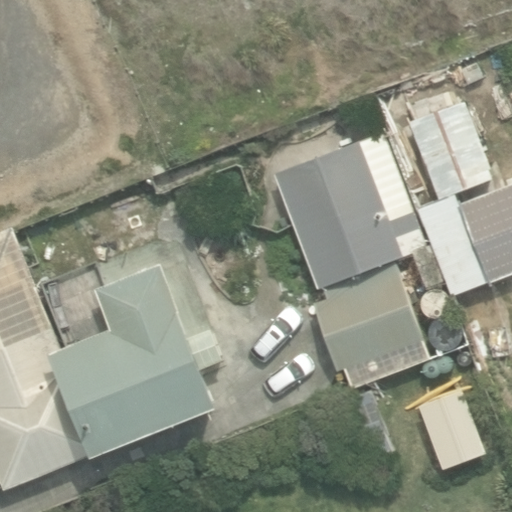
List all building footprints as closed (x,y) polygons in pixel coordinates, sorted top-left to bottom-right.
[(441,204),(494,184),(463,100),(409,120),(441,204)] [(446,282),(389,130),(274,174),(317,290),(323,288),(327,299),(312,305),(338,373),(424,340),(394,260),(413,253),(427,289),(446,282)] [(489,282),(511,273),(511,184),(459,205),(489,282)] [(60,351),(11,230),(0,234),(0,483),(3,491),(220,409),(165,265),(99,290),(88,266),(42,284),(68,348),(60,351)] [(504,441),(483,386),(464,394),(462,390),(419,406),(443,469),(486,453),(485,449),(504,441)] [(361,464),(392,452),(370,393),(338,406),(361,464)]
